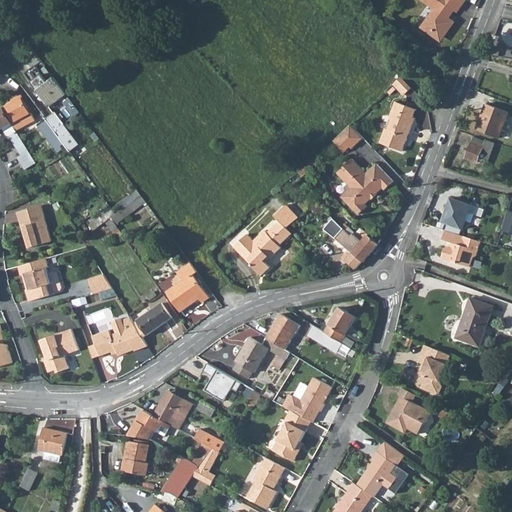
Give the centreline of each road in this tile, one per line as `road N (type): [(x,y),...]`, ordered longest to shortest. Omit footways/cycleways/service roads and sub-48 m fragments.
road 1 (residential): [(37,400),(118,393),(254,304),(384,277)]
road 2 (residential): [(384,277),(494,0)]
road 3 (residential): [(299,511),(379,353),(389,321),(384,277)]
road 4 (track): [(490,511),(354,412)]
road 5 (residential): [(37,400),(0,282)]
